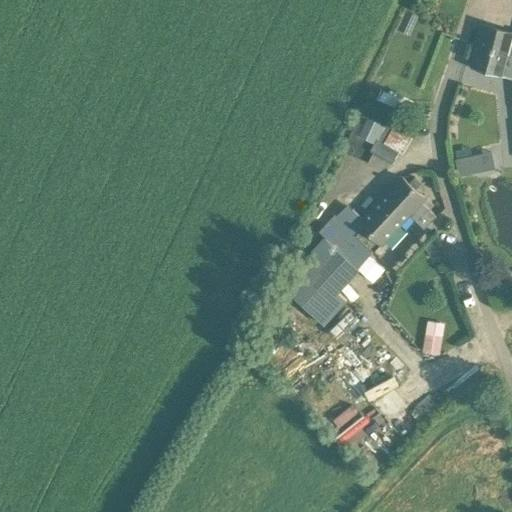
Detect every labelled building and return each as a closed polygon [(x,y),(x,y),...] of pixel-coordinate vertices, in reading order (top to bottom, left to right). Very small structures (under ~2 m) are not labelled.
[(511,32),(482,24),(476,46),(508,54),(511,54),(511,32)] [(511,54),(508,54),(476,46),(471,66),(511,77),(511,54)] [(413,136),(396,125),(388,121),(377,139),(403,154),(413,136)] [(495,168),(491,153),(456,160),(459,176),(495,168)] [(317,254),(286,297),(309,317),(319,326),(345,300),(334,290),(379,243),(401,220),(408,212),(410,214),(425,228),(437,215),(420,200),(423,197),(402,177),(380,200),(365,217),(354,207),(340,222),(332,234),(333,236),(317,254)] [(431,294),(422,285),(433,275),(421,260),(391,287),(413,311),(431,294)] [(439,355),(443,334),(426,332),(423,353),(439,355)]
